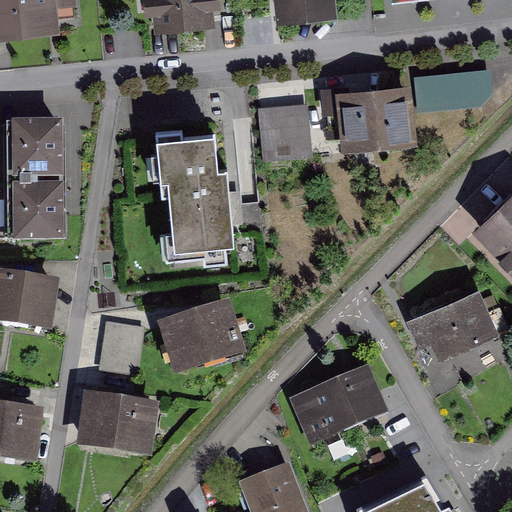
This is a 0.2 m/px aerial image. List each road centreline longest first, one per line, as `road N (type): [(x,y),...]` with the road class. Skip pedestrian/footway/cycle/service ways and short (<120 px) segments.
road 1 (residential): [(511,137),(258,402),(165,511)]
road 2 (residential): [(121,71),(47,511)]
road 3 (residential): [(121,71),(511,26)]
road 4 (residential): [(0,81),(121,71)]
